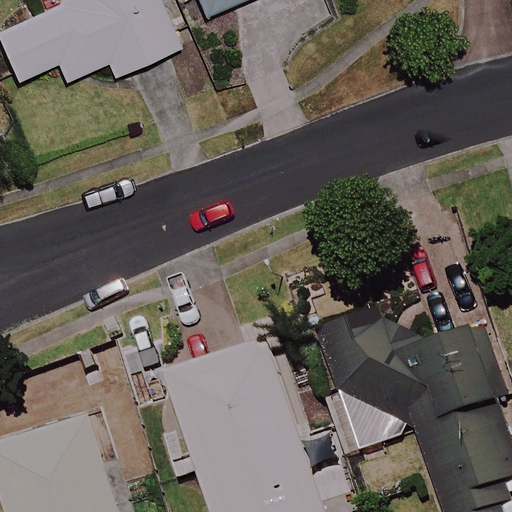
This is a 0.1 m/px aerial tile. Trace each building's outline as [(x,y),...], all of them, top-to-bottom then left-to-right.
[(62,0),(61,6),(0,32),(0,49),(14,82),(56,64),(64,82),(106,64),(112,78),(175,51),(153,0),(62,0)] [(183,0),(192,20),(241,0),(183,0)] [(441,511),(511,511),(511,463),(467,336),(428,350),(347,312),(313,382),(413,429),(441,511)] [(318,511),(264,347),(171,377),(191,439),(185,441),(207,511),(318,511)] [(111,511),(85,421),(0,445),(0,511),(111,511)]
